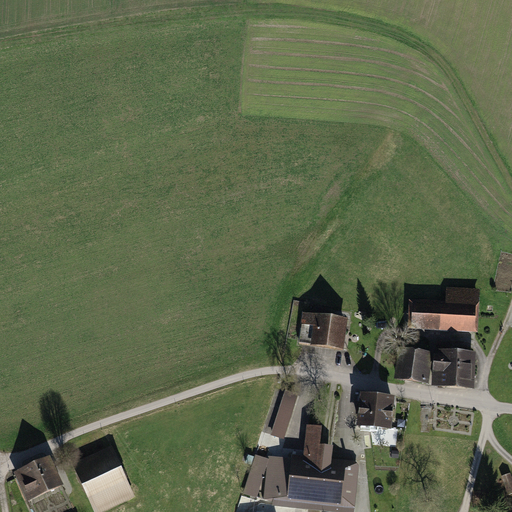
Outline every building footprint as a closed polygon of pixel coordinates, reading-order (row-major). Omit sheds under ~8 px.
[(444,306),(412,305),(410,330),(478,333),(480,291),(445,289),(444,306)] [(348,321),(304,315),(303,325),(314,327),(311,346),(344,350),(348,321)] [(435,350),(401,345),(396,375),(431,380),(435,350)] [(476,348),(437,347),(435,383),(475,385),(476,348)] [(299,397),(285,393),(271,437),(285,441),(299,397)] [(398,400),(362,396),(359,428),(395,431),(398,400)] [(306,462),(271,459),(267,500),(353,507),(356,467),(333,465),(334,447),(319,446),(321,430),(309,429),(306,462)] [(113,450),(73,467),(92,511),(106,511),(134,500),(113,450)] [(269,460),(257,457),(245,494),(256,497),(269,460)] [(51,459),(16,474),(28,503),(63,489),(51,459)]
